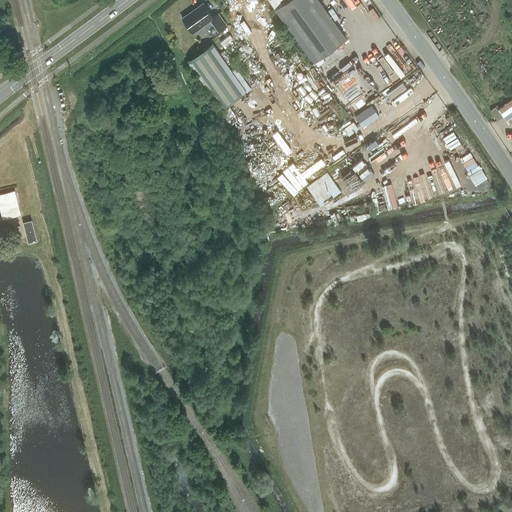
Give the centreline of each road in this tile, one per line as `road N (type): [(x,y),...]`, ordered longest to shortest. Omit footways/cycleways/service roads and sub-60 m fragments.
road 1 (unclassified): [(511,178),(387,0)]
road 2 (tertiary): [(0,95),(128,0)]
